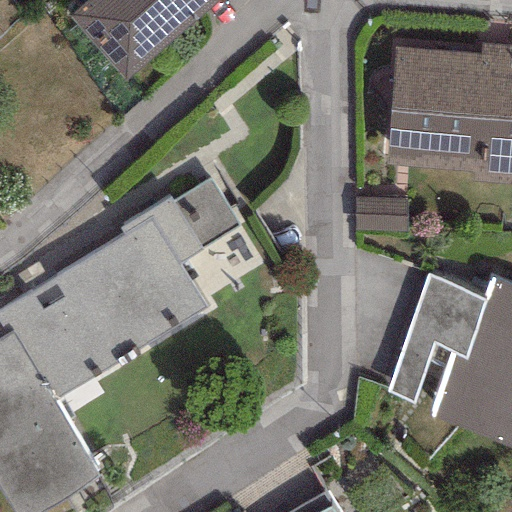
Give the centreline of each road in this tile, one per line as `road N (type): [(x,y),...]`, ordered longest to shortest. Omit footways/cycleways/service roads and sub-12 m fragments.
road 1 (residential): [(327,0),(325,396),(151,511)]
road 2 (residential): [(293,0),(0,238)]
